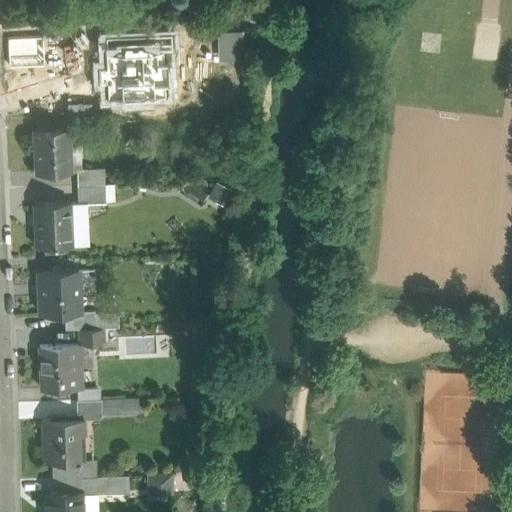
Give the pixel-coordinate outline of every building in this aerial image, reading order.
[(216,59),(243,59),(243,30),(216,30),(216,59)] [(171,33),(99,36),(99,51),(117,50),(117,48),(158,47),(158,52),(172,51),(171,33)] [(158,47),(117,48),(117,50),(119,81),(139,80),(140,96),(174,95),(172,51),(158,52),(158,47)] [(68,128),(33,130),(35,172),(70,171),(68,128)] [(103,168),(76,170),(77,186),(104,184),(103,168)] [(104,184),(77,186),(77,203),(104,201),(104,184)] [(68,201),(34,202),(36,247),(70,245),(68,201)] [(78,269),(38,271),(40,313),(65,312),(80,312),(80,310),(78,269)] [(370,290),(358,289),(356,311),(367,313),(370,290)] [(80,312),(65,312),(65,328),(79,328),(103,327),(118,326),(117,311),(94,312),(94,309),(80,310),(80,312)] [(103,327),(79,328),(79,343),(80,344),(103,343),(103,327)] [(79,343),(39,344),(41,388),(81,387),(80,344),(79,343)] [(100,398),(76,399),(77,413),(101,413),(100,398)] [(83,418),(42,419),(43,461),(52,461),(78,460),(78,458),(77,433),(84,433),(83,418)] [(78,460),(52,461),(53,478),(80,476),(79,458),(78,458),(78,460)] [(118,475),(80,476),(80,491),(82,491),(82,492),(119,490),(118,475)] [(80,491),(43,492),(43,506),(45,506),(45,511),(82,511),(82,492),(82,491),(80,491)]
